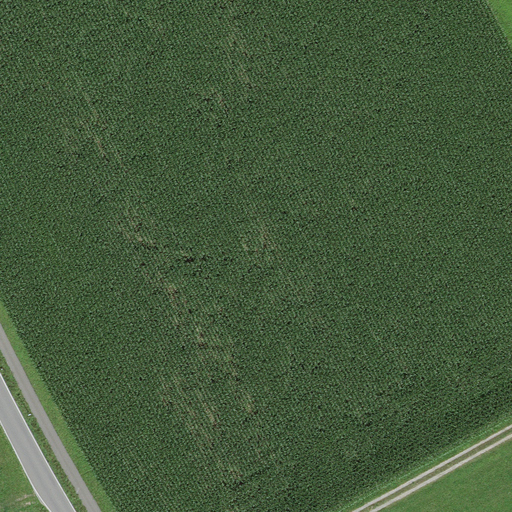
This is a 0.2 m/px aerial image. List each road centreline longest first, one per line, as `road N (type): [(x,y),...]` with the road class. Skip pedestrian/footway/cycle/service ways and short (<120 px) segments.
road 1 (track): [(360,511),(511,430)]
road 2 (residential): [(0,395),(64,511)]
